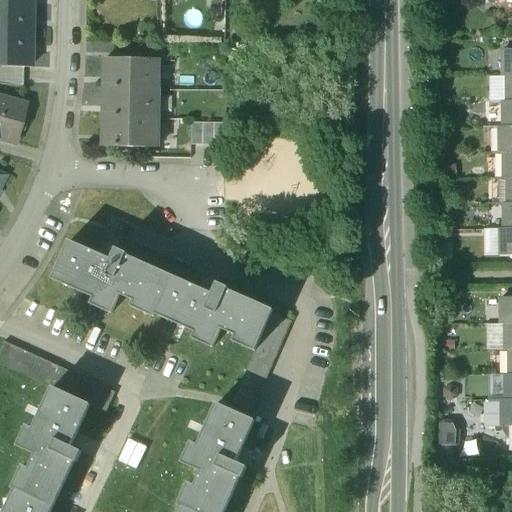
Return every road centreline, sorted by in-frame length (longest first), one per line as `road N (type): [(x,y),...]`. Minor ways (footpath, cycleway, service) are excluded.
road 1 (tertiary): [(384,511),(383,0)]
road 2 (residential): [(54,174),(69,0)]
road 3 (residential): [(54,174),(228,181)]
